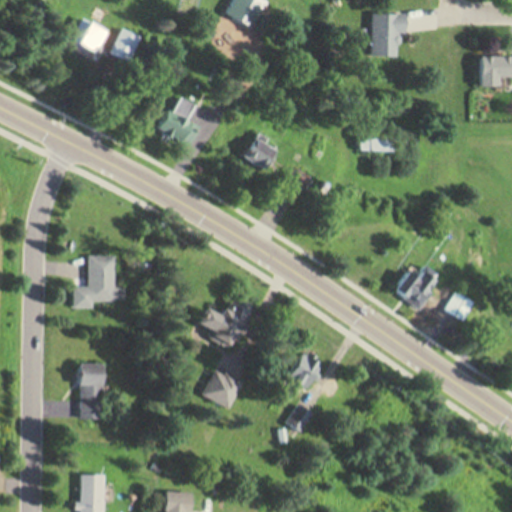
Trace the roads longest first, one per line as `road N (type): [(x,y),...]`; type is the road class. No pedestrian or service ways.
road 1 (primary): [(511,418),(246,232),(0,107)]
road 2 (residential): [(29,511),(35,270),(48,180),(66,140)]
